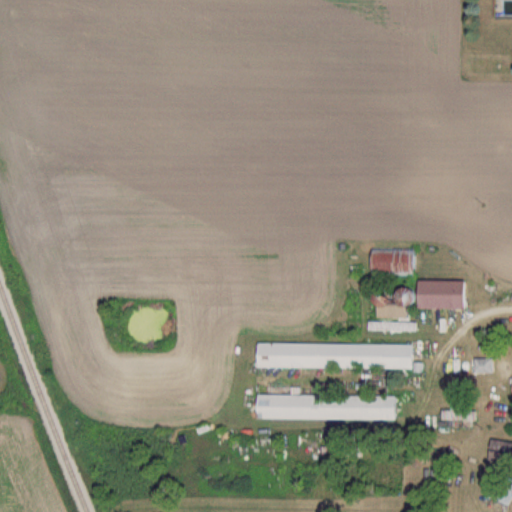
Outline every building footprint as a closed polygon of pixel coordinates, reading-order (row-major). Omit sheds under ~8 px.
[(511,0),(497,0),(497,17),(511,17),(511,0)] [(471,308),(471,280),(422,280),(422,308),(471,308)] [(414,288),(402,288),(402,289),(378,289),(378,319),(385,319),(385,327),(414,327),(414,288)] [(262,343),(262,367),(418,368),(418,344),(262,343)] [(478,372),(495,372),(495,358),(478,358),(478,372)] [(400,420),(401,395),(270,393),(270,395),(262,394),(262,418),(400,420)] [(480,420),(480,410),(469,410),(469,403),(455,403),(455,409),(445,409),(445,420),(480,420)] [(511,505),(511,486),(496,486),(496,504),(511,505)]
